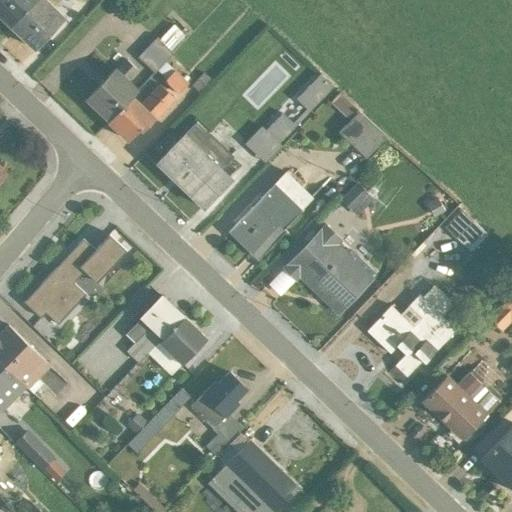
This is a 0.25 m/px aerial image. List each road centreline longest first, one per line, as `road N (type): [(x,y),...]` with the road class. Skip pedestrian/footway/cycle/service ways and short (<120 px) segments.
road 1 (residential): [(87,158),(453,511)]
road 2 (residential): [(0,262),(87,158)]
